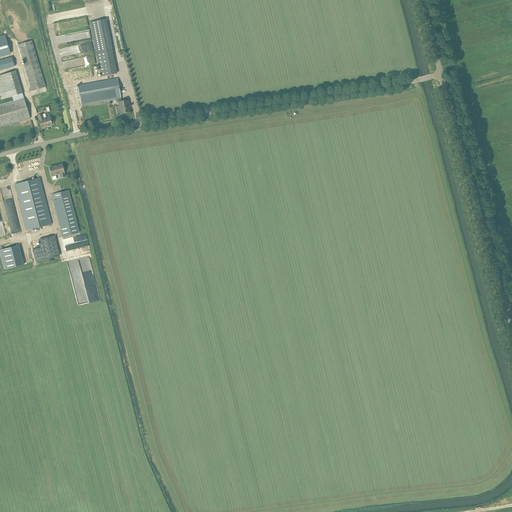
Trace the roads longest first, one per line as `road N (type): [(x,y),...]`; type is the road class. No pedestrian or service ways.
road 1 (unclassified): [(0,155),(78,134),(441,74)]
road 2 (tertiary): [(505,310),(441,74)]
